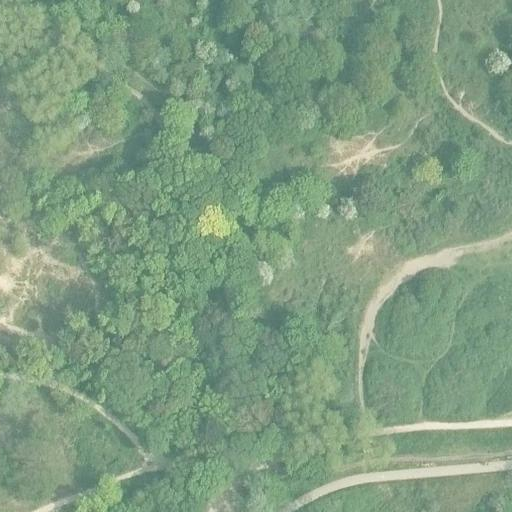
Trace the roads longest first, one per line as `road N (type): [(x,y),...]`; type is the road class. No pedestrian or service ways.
road 1 (unknown): [(242,511),(252,333),(238,242),(210,161),(165,96),(40,0)]
road 2 (unknown): [(268,463),(299,473),(511,452)]
